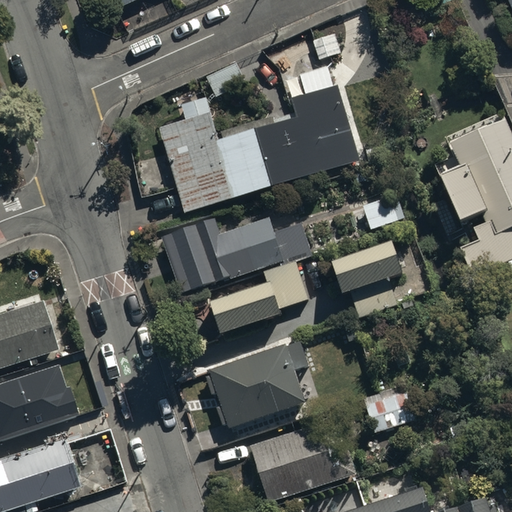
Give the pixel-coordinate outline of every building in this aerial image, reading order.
[(105,0),(115,20),(156,0),(105,0)] [(335,30),(313,37),(319,57),(342,50),(335,30)] [(294,34),(272,58),(281,66),(292,54),(296,57),(306,46),(294,34)] [(206,71),(217,93),(245,79),(235,57),(206,71)] [(160,123),(185,207),(350,159),(353,170),(368,166),(343,79),(335,81),(329,62),(301,70),(306,88),(291,92),(296,110),(219,132),(207,91),(182,98),(187,115),(160,123)] [(511,139),(503,119),(449,143),(460,167),(438,177),(459,222),(485,210),(491,222),(475,230),(480,241),(460,250),(473,278),(502,265),(511,286),(511,139)] [(216,214),(171,229),(178,251),(172,253),(176,266),(184,264),(190,284),(230,272),(231,274),(268,262),(272,272),(210,291),(220,323),(309,295),(297,258),(314,252),(302,218),(273,228),(268,214),(221,229),(216,214)] [(165,223),(134,232),(139,250),(170,241),(165,223)] [(392,231),(332,253),(343,284),(348,282),(360,314),(398,299),(386,269),(404,262),(392,231)] [(42,296),(0,308),(0,362),(58,345),(42,296)] [(288,347),(210,371),(212,378),(207,379),(212,396),(218,394),(222,408),(217,409),(223,427),(228,426),(229,428),(306,404),(296,371),(309,367),(302,344),(288,348),(288,347)] [(56,367),(0,385),(0,439),(76,416),(68,388),(63,390),(56,367)] [(408,390),(365,401),(372,427),(415,417),(408,390)] [(338,476),(319,418),(251,440),(270,499),(338,476)] [(0,452),(0,508),(8,506),(10,511),(23,511),(20,501),(79,482),(63,433),(0,452)] [(488,511),(483,497),(438,511),(430,511),(421,486),(342,511),(488,511)]
